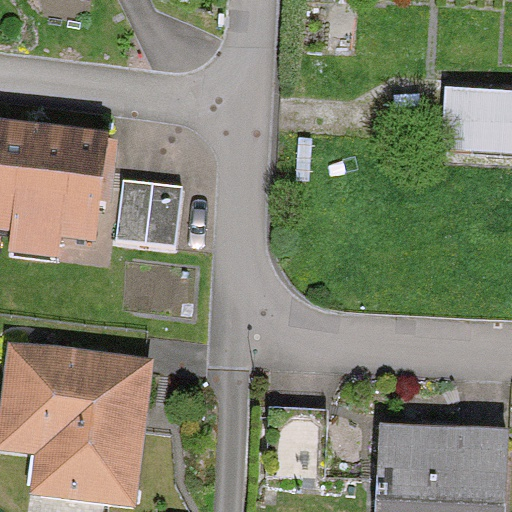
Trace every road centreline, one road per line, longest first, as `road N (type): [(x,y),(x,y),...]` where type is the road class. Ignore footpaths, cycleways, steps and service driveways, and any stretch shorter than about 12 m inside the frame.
road 1 (residential): [(245,101),(231,332),(511,347)]
road 2 (residential): [(245,101),(0,76)]
